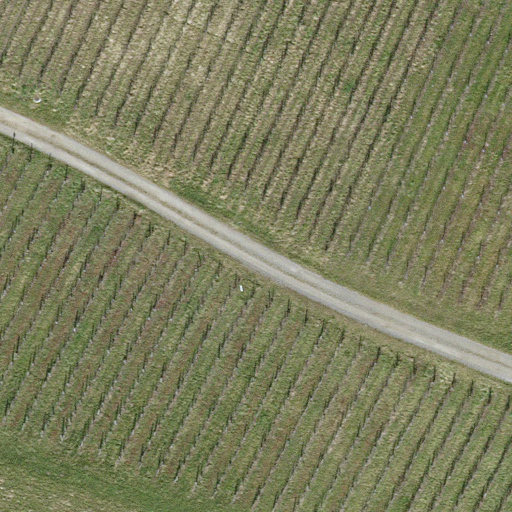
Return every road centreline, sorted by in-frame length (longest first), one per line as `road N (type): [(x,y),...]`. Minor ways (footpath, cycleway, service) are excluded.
road 1 (track): [(0,117),(95,151),(329,295),(511,368)]
road 2 (track): [(0,441),(215,511)]
